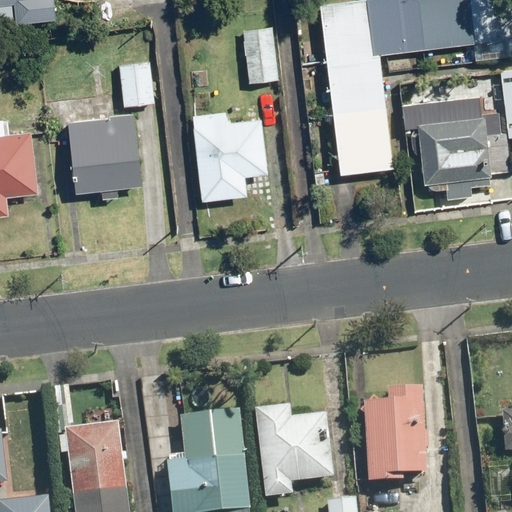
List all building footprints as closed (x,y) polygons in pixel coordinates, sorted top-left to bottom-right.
[(0,0),(0,3),(15,3),(17,21),(58,18),(56,0),(0,0)] [(511,0),(339,0),(322,2),(342,172),(394,166),(380,52),(511,36),(511,0)] [(276,24),(246,27),(251,81),(281,78),(276,24)] [(153,59),(123,61),(127,105),(157,102),(153,59)] [(511,68),(501,70),(510,136),(511,135),(511,68)] [(406,126),(419,125),(424,183),(447,181),(448,196),(473,194),(472,185),(492,183),(491,172),(510,170),(507,131),(502,131),(500,111),(482,112),(481,95),(404,102),(406,126)] [(228,109),(194,113),(204,198),(250,193),(248,174),(270,172),(264,116),(229,120),(228,109)] [(58,173),(76,171),(78,190),(145,184),(138,112),(70,119),(71,130),(54,132),(58,173)] [(0,215),(11,214),(9,195),(41,192),(35,130),(13,132),(12,118),(0,119),(0,215)] [(427,474),(423,387),(388,388),(388,403),(364,404),(367,484),(405,482),(405,475),(427,474)] [(335,478),(329,415),(293,418),(292,406),(258,410),(267,498),(296,495),(294,482),(335,478)] [(130,511),(121,424),(117,424),(116,410),(89,413),(91,427),(68,430),(76,511),(130,511)] [(252,511),(242,410),(182,417),(187,462),(169,464),(173,511),(252,511)] [(511,410),(502,411),(502,420),(506,452),(511,450),(511,410)] [(0,478),(8,478),(3,426),(0,426),(0,478)] [(0,502),(0,511),(51,511),(49,497),(0,502)] [(359,511),(358,499),(330,501),(330,511),(359,511)] [(449,511),(449,502),(418,504),(418,511),(449,511)]
